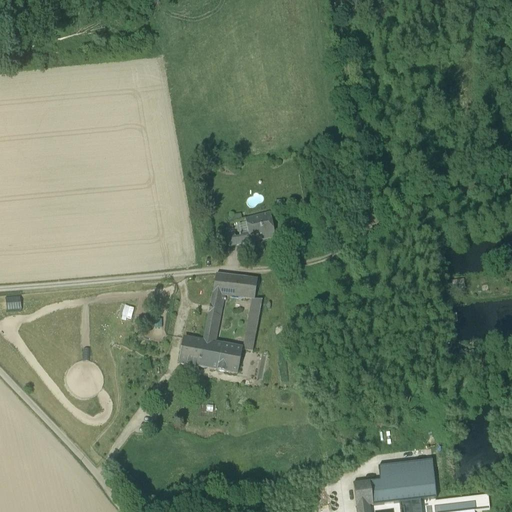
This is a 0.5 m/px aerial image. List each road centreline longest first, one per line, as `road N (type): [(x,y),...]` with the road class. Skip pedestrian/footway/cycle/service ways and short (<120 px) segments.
road 1 (track): [(337,0),(372,212),(365,228),(301,263),(0,290)]
road 2 (unclassified): [(126,511),(0,371)]
